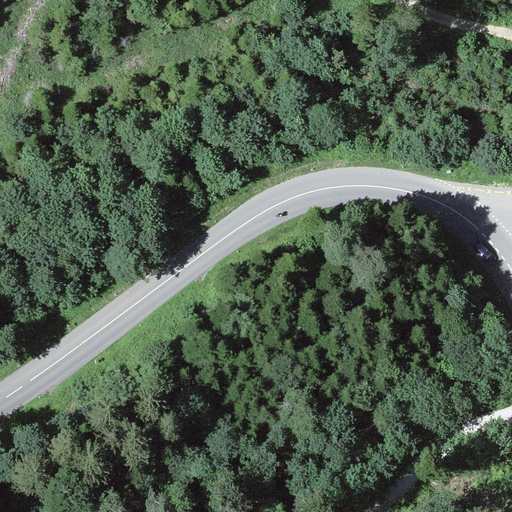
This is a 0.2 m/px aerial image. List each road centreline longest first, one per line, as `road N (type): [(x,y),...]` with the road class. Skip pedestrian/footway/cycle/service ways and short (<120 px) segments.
road 1 (secondary): [(0,401),(254,216),(316,189),(369,185),(433,199),(476,225),(511,269)]
road 2 (track): [(374,511),(450,439),(511,412)]
